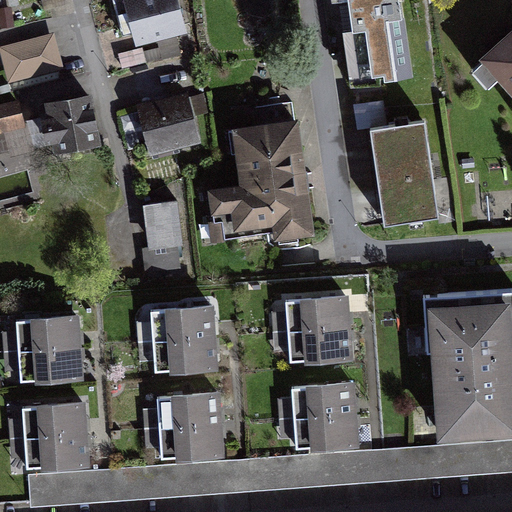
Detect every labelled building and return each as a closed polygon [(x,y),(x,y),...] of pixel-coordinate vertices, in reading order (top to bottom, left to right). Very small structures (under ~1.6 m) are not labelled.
[(183,0),(119,0),(129,46),(190,33),(183,0)] [(396,0),(338,0),(349,77),(407,69),(396,0)] [(63,68),(54,31),(2,44),(11,80),(63,68)] [(511,43),(489,64),(511,90),(511,43)] [(96,85),(42,96),(54,152),(108,141),(96,85)] [(190,88),(135,102),(148,153),(202,140),(190,88)] [(381,124),(380,98),(357,100),(358,126),(381,124)] [(21,99),(0,104),(0,150),(32,143),(21,99)] [(300,118),(235,127),(242,180),(206,185),(210,216),(229,214),(231,228),(278,222),(279,236),(316,231),(300,118)] [(425,120),(371,127),(382,220),(436,213),(425,120)] [(182,242),(177,199),(149,202),(153,241),(143,242),(146,269),(178,265),(175,243),(182,242)] [(511,300),(433,306),(443,451),(511,445),(511,300)] [(295,308),(297,341),(356,337),(356,326),(354,304),(295,308)] [(159,319),(161,351),(222,347),(221,335),(219,314),(159,319)] [(153,319),(135,320),(136,345),(155,344),(153,319)] [(23,327),(25,360),(85,356),(84,343),(83,323),(23,327)] [(358,355),(356,337),(297,341),(299,373),(359,369),(358,355)] [(223,363),(222,347),(161,351),(164,384),(224,380),(223,363)] [(86,375),(85,356),(25,360),(28,393),(87,389),(86,375)] [(301,395),(303,428),(362,424),(361,407),(360,391),(301,395)] [(167,439),(228,434),(227,417),(226,402),(165,407),(167,439)] [(32,448),(93,444),(92,427),(90,411),(29,416),(32,448)] [(281,431),(296,431),(295,413),(281,413),(281,431)] [(363,439),(362,424),(303,428),(305,460),(364,456),(363,439)] [(229,449),(228,434),(167,439),(170,470),(230,466),(229,449)] [(94,459),(93,444),(32,448),(34,480),(95,475),(94,459)] [(511,445),(443,451),(376,456),(364,456),(305,460),(241,465),(230,466),(170,470),(107,475),(95,475),(34,480),(36,511),(110,506),(243,497),(378,487),(511,477),(511,445)]
